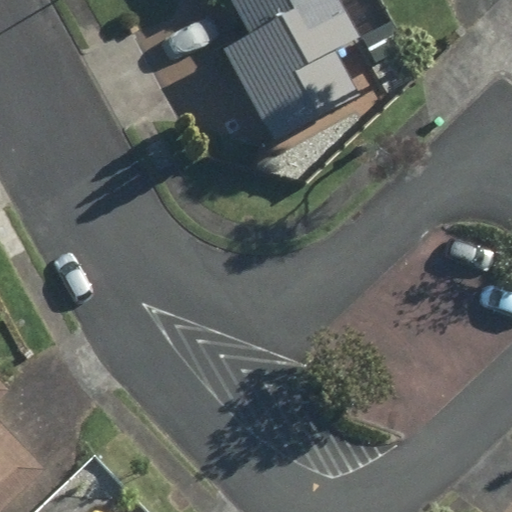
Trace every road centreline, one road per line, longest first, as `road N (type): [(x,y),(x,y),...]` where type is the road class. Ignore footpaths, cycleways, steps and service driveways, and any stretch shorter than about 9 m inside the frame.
road 1 (residential): [(511,378),(388,493),(359,504),(295,503),(270,488),(121,329),(79,210)]
road 2 (residential): [(79,210),(159,271),(275,302),(307,291),(473,153),(511,157)]
road 3 (residential): [(0,59),(79,210)]
